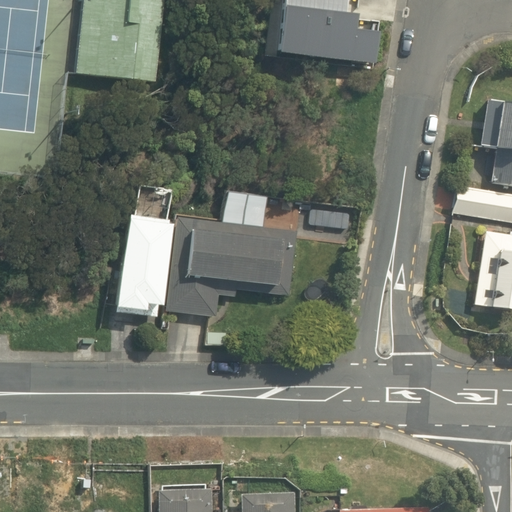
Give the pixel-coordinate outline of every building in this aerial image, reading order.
[(161,0),(81,0),(73,75),(152,84),(161,0)] [(315,0),(312,28),(358,34),(362,0),(315,0)] [(511,109),(487,105),(478,149),(494,152),(487,191),(511,195),(511,109)] [(295,237),(170,224),(128,219),(118,315),(213,325),(217,293),(289,300),(295,237)] [(511,240),(483,237),(471,319),(511,325),(511,240)] [(222,511),(221,485),(161,489),(162,511),(297,511),(296,489),(240,493),(241,511),(222,511)] [(147,511),(149,509),(96,486),(84,511),(147,511)]
